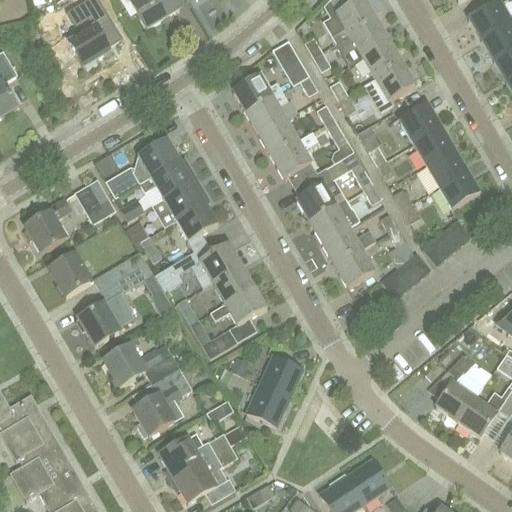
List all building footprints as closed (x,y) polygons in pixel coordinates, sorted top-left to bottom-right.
[(95,0),(80,10),(69,16),(76,29),(73,31),(80,42),(70,48),(66,41),(50,51),(61,70),(76,61),(82,72),(108,57),(94,35),(110,25),(95,0)] [(130,19),(135,16),(146,35),(179,16),(169,0),(145,0),(143,2),(142,0),(126,0),(121,3),(130,19)] [(335,49),(375,25),(362,4),(336,20),(344,34),(330,42),(335,49)] [(481,47),(510,29),(498,8),(468,25),(481,47)] [(355,53),(361,63),(388,47),(375,25),(335,49),(341,60),(355,52),(355,53)] [(494,68),(511,57),(511,31),(510,29),(481,47),(494,68)] [(312,63),(322,57),(313,43),(304,49),(312,63)] [(374,85),(401,69),(388,47),(361,63),(374,85)] [(0,124),(17,114),(2,90),(16,81),(2,57),(0,58),(0,124)] [(322,57),(312,63),(320,78),(331,72),(322,57)] [(507,90),(511,86),(511,57),(494,68),(507,90)] [(300,68),(284,77),(292,92),(299,88),(299,89),(309,83),(300,68)] [(414,92),(401,69),(374,85),(363,91),(379,120),(393,112),(390,106),(414,92)] [(245,119),(282,98),(277,89),(270,93),(261,76),(244,86),(246,89),(232,97),(245,119)] [(309,83),(299,89),(307,103),(317,97),(309,83)] [(338,107),(347,101),(339,86),(329,92),(338,107)] [(285,126),(278,113),(287,108),(282,98),(245,119),(258,141),(285,126)] [(347,101),(338,107),(346,121),(356,116),(347,101)] [(324,132),(334,126),(325,111),(315,116),(324,132)] [(413,150),(439,134),(426,112),(399,128),(413,150)] [(297,148),(297,147),(285,126),(258,141),(271,163),(297,148)] [(334,126),(324,132),(338,155),(348,150),(334,126)] [(358,138),(368,154),(380,147),(370,130),(358,138)] [(425,172),(452,156),(439,134),(413,150),(425,172)] [(311,170),(303,157),(319,148),(313,138),(297,147),(297,148),(271,163),(284,186),(311,170)] [(136,163),(133,174),(130,173),(105,188),(115,204),(138,190),(138,191),(179,166),(166,144),(136,162),(136,163)] [(376,172),(386,166),(377,151),(367,157),(376,172)] [(438,193),(465,177),(452,156),(425,172),(438,193)] [(363,196),(373,190),(354,157),(325,175),(332,187),(351,175),(363,196)] [(185,176),(179,166),(138,191),(143,199),(154,193),(162,206),(192,188),(196,185),(190,176),(187,175),(185,176)] [(386,166),(376,172),(384,187),(394,181),(386,166)] [(465,177),(438,193),(451,216),(478,200),(465,177)] [(95,185),(73,199),(92,229),(114,215),(95,185)] [(162,206),(151,212),(157,223),(168,217),(174,227),(204,209),(205,210),(209,207),(203,198),(200,197),(198,198),(192,188),(162,206)] [(296,206),(308,228),(336,212),(346,206),(341,198),(331,204),(322,190),(296,206)] [(373,190),(363,196),(372,211),(382,205),(373,190)] [(401,216),(411,210),(402,195),(392,200),(401,216)] [(37,226),(24,233),(40,260),(65,245),(53,226),(70,216),(62,205),(35,222),(37,226)] [(136,205),(119,215),(126,227),(136,222),(143,217),(136,205)] [(336,212),(308,228),(321,249),(348,234),(341,221),(351,215),(346,206),(336,212)] [(204,209),(174,227),(187,249),(217,231),(205,210),(204,209)] [(411,210),(401,216),(409,230),(420,224),(411,210)] [(389,219),(379,225),(388,241),(398,235),(389,219)] [(135,247),(149,240),(141,225),(127,232),(135,247)] [(447,232),(462,250),(471,243),(456,225),(447,232)] [(454,257),(462,250),(447,232),(439,239),(454,257)] [(334,271),(361,256),(375,248),(369,238),(355,246),(348,234),(321,249),(334,271)] [(407,265),(413,260),(406,249),(398,235),(388,241),(396,253),(386,258),(396,274),(398,272),(407,265)] [(445,264),(454,257),(439,239),(430,246),(445,264)] [(140,247),(152,268),(162,263),(149,242),(148,242),(140,247)] [(436,272),(445,264),(430,246),(421,253),(436,272)] [(202,294),(211,289),(240,271),(228,249),(198,267),(198,268),(190,273),(202,294)] [(361,256),(334,271),(347,293),(374,278),(361,256)] [(146,269),(141,261),(139,258),(93,286),(100,297),(146,269)] [(407,265),(422,283),(431,276),(416,258),(413,260),(407,265)] [(49,275),(66,304),(90,289),(72,260),(49,275)] [(413,290),(422,283),(407,265),(398,272),(413,290)] [(78,324),(94,352),(119,338),(117,334),(134,325),(120,301),(144,287),(153,281),(146,269),(100,297),(106,308),(78,324)] [(153,281),(159,289),(174,280),(169,271),(153,281)] [(224,311),(254,293),(240,271),(211,289),(223,310),(224,311)] [(404,297),(413,290),(398,272),(396,274),(389,280),(404,297)] [(175,282),(174,280),(159,289),(160,291),(164,298),(179,289),(175,282)] [(395,304),(404,297),(389,280),(381,287),(395,304)] [(214,327),(228,319),(236,333),(267,315),(254,293),(224,311),(223,310),(209,319),(214,327)] [(189,331),(198,326),(185,304),(176,309),(189,331)] [(511,312),(497,328),(511,339),(511,338),(511,312)] [(202,352),(209,364),(237,348),(230,336),(202,352)] [(145,379),(151,390),(179,374),(165,350),(138,367),(129,351),(103,366),(120,395),(145,379)] [(462,380),(474,369),(465,360),(446,379),(456,389),(454,392),(452,391),(437,413),(458,428),(474,406),(475,406),(483,395),(463,381),(462,380)] [(260,391),(289,405),(302,376),(273,363),(260,391)] [(192,396),(179,374),(151,390),(158,402),(133,417),(140,428),(136,430),(143,443),(147,441),(149,443),(173,429),(164,413),(181,404),(180,403),(192,396)] [(227,386),(245,393),(249,383),(231,376),(227,386)] [(498,418),(508,425),(511,419),(511,385),(500,403),(493,398),(483,412),(475,406),(474,406),(458,428),(480,443),(496,422),(496,421),(498,418)] [(276,434),(289,405),(260,391),(246,420),(276,434)] [(45,511),(95,511),(87,499),(84,502),(31,411),(35,409),(30,401),(9,414),(0,398),(0,430),(5,427),(9,435),(0,440),(0,441),(15,468),(26,462),(30,470),(10,481),(26,508),(39,500),(45,511)] [(206,419),(212,429),(233,417),(227,406),(206,419)] [(511,419),(508,425),(511,427),(511,442),(501,458),(511,465),(511,419)] [(174,486),(231,452),(223,439),(208,448),(194,456),(187,445),(159,462),(174,486)] [(215,492),(208,481),(222,473),(237,464),(231,452),(174,486),(189,511),(205,501),(210,510),(235,496),(228,484),(215,492)] [(346,484),(363,509),(389,492),(373,466),(346,484)] [(329,490),(331,494),(320,501),(327,511),(358,511),(363,509),(346,484),(344,480),(329,490)] [(268,490),(246,503),(250,511),(256,511),(274,501),(268,490)]
